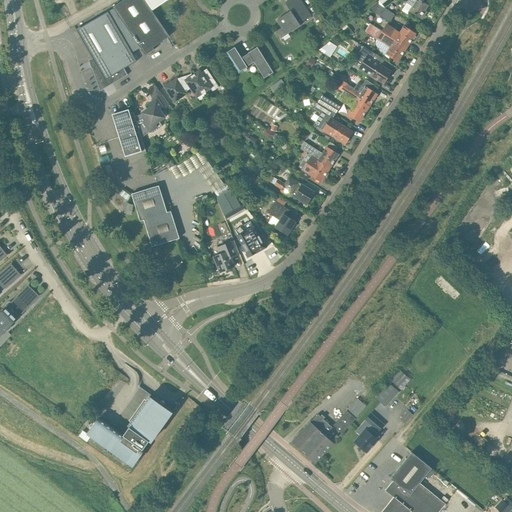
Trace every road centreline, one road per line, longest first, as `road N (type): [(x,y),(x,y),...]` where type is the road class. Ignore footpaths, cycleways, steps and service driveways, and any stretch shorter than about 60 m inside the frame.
road 1 (tertiary): [(153,324),(182,304),(278,276),(459,0)]
road 2 (unclassified): [(19,48),(58,44),(83,100),(93,104),(225,27)]
road 3 (primary): [(153,324),(98,252),(29,104)]
road 4 (primary): [(29,104),(37,159),(58,212),(126,314)]
road 5 (unclassified): [(129,511),(82,449),(0,391)]
road 6 (unclassified): [(0,198),(53,289),(96,337)]
